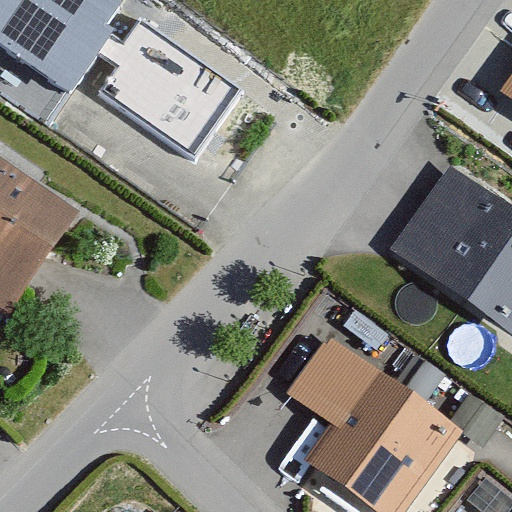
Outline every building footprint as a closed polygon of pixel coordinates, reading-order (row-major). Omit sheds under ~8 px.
[(125,1),(123,0),(0,0),(0,39),(68,85),(125,1)] [(242,89),(141,19),(124,43),(113,36),(101,53),(118,65),(99,93),(194,158),(242,89)] [(77,212),(0,159),(0,307),(4,310),(77,212)] [(511,214),(450,172),(398,249),(511,326),(511,214)] [(392,511),(451,431),(336,349),(300,398),(340,426),(316,460),(388,511),(392,511)]
